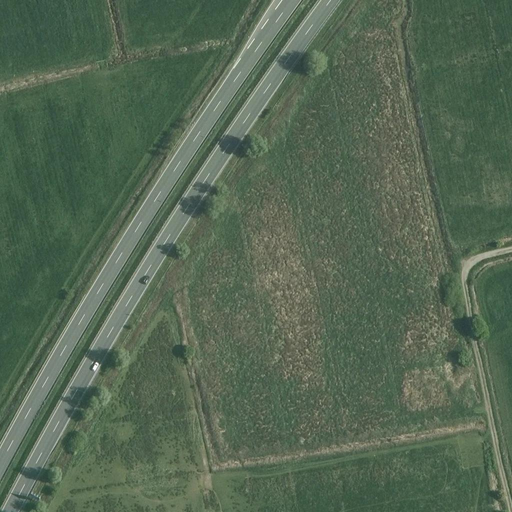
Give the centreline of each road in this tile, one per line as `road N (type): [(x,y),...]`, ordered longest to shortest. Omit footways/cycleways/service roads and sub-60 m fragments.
road 1 (motorway): [(11,511),(143,277),(332,0)]
road 2 (motorway): [(293,0),(136,230),(0,466)]
road 3 (track): [(511,248),(466,264),(464,280),(511,511)]
